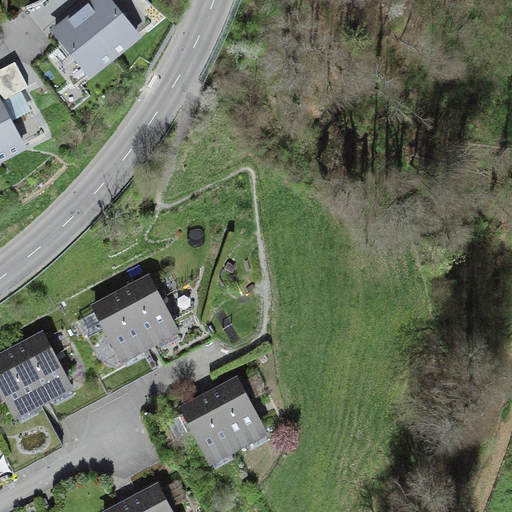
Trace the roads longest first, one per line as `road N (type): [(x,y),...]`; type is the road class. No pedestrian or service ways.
road 1 (tertiary): [(0,277),(68,221),(137,142),(214,0)]
road 2 (residential): [(216,360),(120,409),(84,455),(0,503)]
